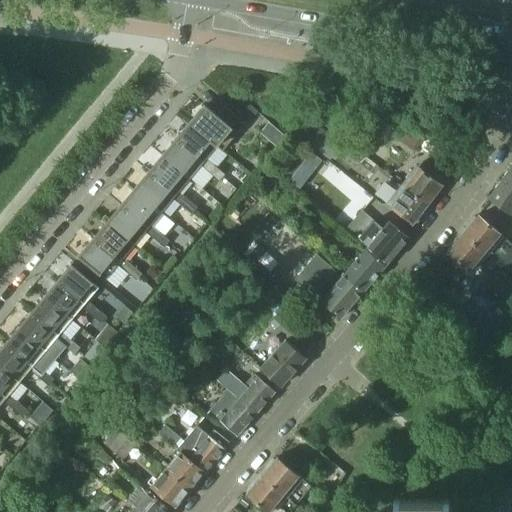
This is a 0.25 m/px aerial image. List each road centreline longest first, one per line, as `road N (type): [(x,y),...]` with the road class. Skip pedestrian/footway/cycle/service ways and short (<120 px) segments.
road 1 (residential): [(202,511),(392,284),(505,128)]
road 2 (residential): [(0,282),(159,95),(186,0)]
road 3 (secondary): [(196,0),(382,29),(511,33)]
